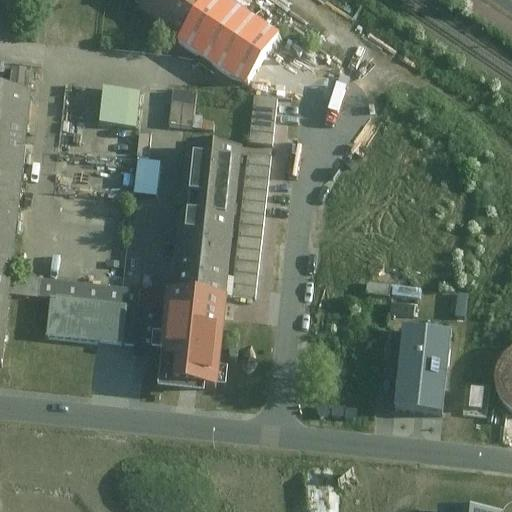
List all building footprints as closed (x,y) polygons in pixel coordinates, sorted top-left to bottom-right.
[(181,38),(206,0),(149,0),(142,13),(175,34),(181,38)] [(206,0),(181,38),(178,43),(246,88),(280,35),(226,0),(206,0)] [(5,92),(0,91),(0,367),(9,368),(16,295),(18,276),(31,143),(36,95),(5,92)] [(102,128),(135,131),(139,94),(105,91),(102,128)] [(171,128),(193,130),(197,93),(175,91),(171,128)] [(270,143),(274,98),(251,96),(247,140),(270,143)] [(138,136),(136,160),(148,161),(150,137),(138,136)] [(229,299),(244,155),(186,149),(171,293),(229,299)] [(244,155),(229,299),(256,302),(270,157),(244,155)] [(169,311),(171,293),(18,276),(16,295),(52,298),(129,307),(169,311)] [(228,309),(229,299),(171,293),(169,311),(164,361),(161,384),(187,387),(220,390),(228,309)] [(125,346),(129,307),(52,298),(48,338),(108,344),(125,346)] [(164,361),(169,311),(129,307),(125,346),(135,347),(134,358),(164,361)] [(444,414),(453,335),(401,329),(392,408),(418,411),(444,414)] [(511,356),(504,365),(499,377),(498,391),(503,404),(511,414),(511,356)] [(466,397),(465,416),(477,417),(478,397),(466,397)]
